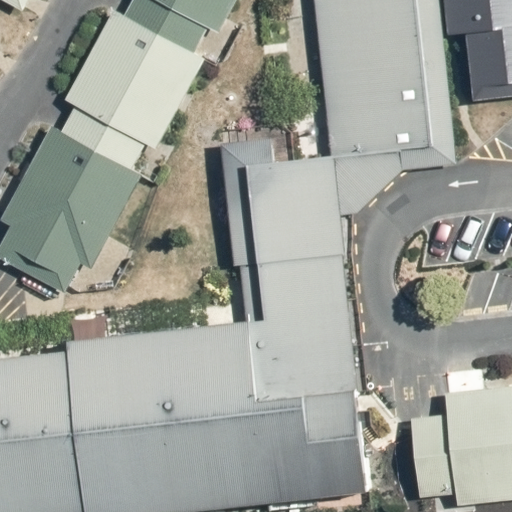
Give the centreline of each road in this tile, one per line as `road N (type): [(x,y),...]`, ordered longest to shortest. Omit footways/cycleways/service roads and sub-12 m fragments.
road 1 (residential): [(511,343),(437,353),(388,323),(377,237),(427,192),(511,183)]
road 2 (residential): [(0,127),(74,0)]
